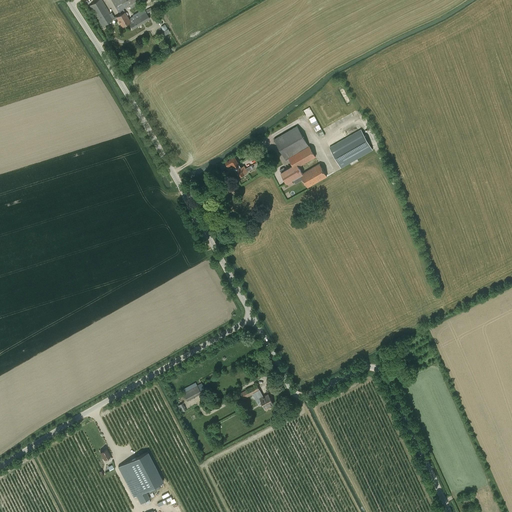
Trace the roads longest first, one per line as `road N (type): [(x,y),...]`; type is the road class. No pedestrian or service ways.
road 1 (tertiary): [(252,317),(68,0)]
road 2 (tertiary): [(449,511),(382,371),(365,366),(296,395),(252,317)]
road 3 (unclassified): [(0,466),(252,317)]
